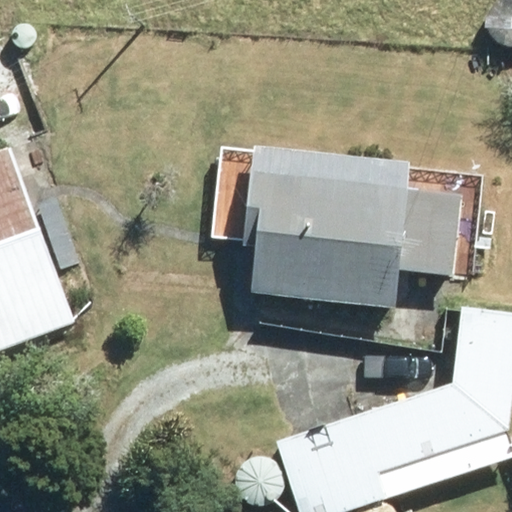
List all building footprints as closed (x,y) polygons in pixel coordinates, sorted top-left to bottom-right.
[(511,0),(507,0),(486,9),(509,59),(511,57),(511,0)] [(82,266),(60,202),(36,211),(16,156),(0,161),(0,359),(79,332),(58,275),(82,266)] [(258,242),(255,303),(406,310),(407,278),(481,282),(487,178),(226,164),(222,240),(258,242)] [(511,322),(469,315),(456,391),(282,446),(303,511),(404,511),(404,510),(402,507),(399,504),(396,501),(504,467),(506,467),(506,466),(511,464),(511,322)] [(214,365),(215,393),(281,389),(280,362),(214,365)]
